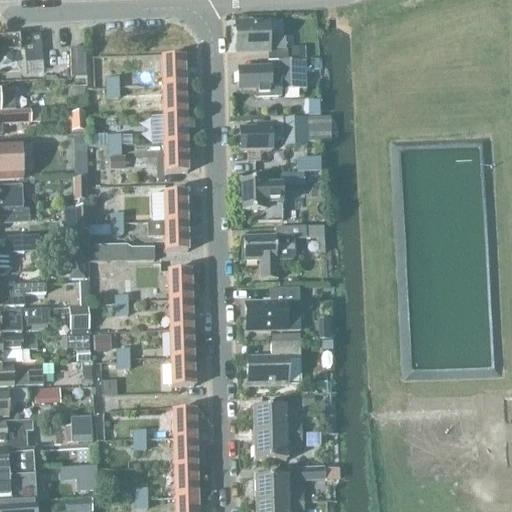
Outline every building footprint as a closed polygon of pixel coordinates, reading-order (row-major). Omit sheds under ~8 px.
[(237,54),(268,52),(268,62),(287,61),(287,51),(285,51),(285,40),(267,41),(267,27),(236,27),(237,54)] [(0,52),(20,51),(24,51),(26,76),(45,74),(41,35),(0,39),(0,52)] [(69,50),(71,80),(87,79),(85,49),(69,50)] [(153,87),(162,87),(162,89),(184,88),(183,59),(161,60),(161,73),(153,73),(153,87)] [(269,70),(237,71),(238,94),(254,93),(254,101),(279,100),(279,92),(303,91),(302,63),(278,64),(278,73),(269,73),(269,70)] [(106,81),(106,91),(118,90),(118,81),(106,81)] [(162,89),(163,118),(185,117),(184,88),(162,89)] [(118,90),(106,91),(106,100),(118,100),(118,90)] [(13,94),(0,95),(0,109),(14,109),(13,94)] [(0,136),(1,136),(1,128),(30,126),(29,112),(1,114),(0,113),(0,136)] [(73,132),(85,132),(84,113),(71,114),(73,132)] [(163,118),(163,146),(186,146),(185,117),(163,118)] [(269,119),(269,127),(255,127),(256,131),(239,132),(240,154),(271,153),(271,143),(282,143),(282,148),(306,147),(305,119),(283,120),(283,119),(269,119)] [(69,136),(69,157),(82,157),(83,137),(69,136)] [(107,138),(107,148),(120,147),(119,138),(107,138)] [(0,182),(23,181),(21,145),(0,145),(0,182)] [(186,146),(163,146),(164,175),(187,175),(186,146)] [(120,147),(107,148),(108,158),(120,157),(120,147)] [(294,162),(294,174),(322,175),(322,163),(294,162)] [(279,175),(279,187),(304,187),(303,175),(279,175)] [(87,180),(73,181),(73,203),(88,203),(87,180)] [(281,205),(276,205),(275,188),(263,188),(263,183),(241,183),(241,214),(251,214),(251,224),(281,223),(281,205)] [(0,210),(22,210),(21,188),(0,188),(0,210)] [(90,194),(90,202),(124,201),(123,193),(90,194)] [(163,195),(164,225),(186,224),(185,195),(163,195)] [(149,223),(160,224),(161,198),(150,198),(149,223)] [(74,210),(75,234),(89,233),(88,209),(74,210)] [(0,228),(0,227),(29,226),(28,212),(17,212),(0,212),(0,228)] [(110,217),(110,226),(122,226),(122,216),(110,217)] [(147,240),(164,239),(165,254),(187,254),(186,224),(164,225),(147,225),(147,240)] [(122,226),(110,226),(110,236),(122,236),(122,226)] [(275,239),(242,240),(243,263),(259,263),(260,282),(276,282),(275,263),(291,262),(294,258),(293,241),(305,241),(305,228),(275,229),(275,239)] [(39,238),(23,239),(24,255),(40,254),(39,238)] [(23,239),(0,240),(0,278),(4,279),(9,273),(9,256),(24,255),(23,239)] [(125,247),(88,248),(89,264),(125,264),(125,247)] [(155,262),(155,251),(131,249),(130,260),(155,262)] [(167,274),(168,303),(190,303),(190,273),(167,274)] [(90,310),(89,285),(78,286),(79,309),(79,310),(87,309),(87,310),(90,310)] [(45,296),(45,294),(45,287),(0,289),(0,309),(23,308),(23,297),(45,296)] [(269,305),(245,305),(245,333),(299,332),(298,290),(269,291),(269,305)] [(114,299),(115,308),(127,308),(126,299),(114,299)] [(168,303),(169,332),(191,331),(190,303),(168,303)] [(127,308),(115,308),(115,318),(127,318),(127,308)] [(68,310),(69,333),(70,333),(70,337),(88,336),(87,310),(87,309),(79,310),(79,309),(68,310)] [(0,335),(21,335),(21,328),(49,327),(48,312),(24,313),(0,314),(0,335)] [(169,332),(170,361),(192,360),(191,331),(169,332)] [(70,337),(70,340),(66,340),(67,354),(75,353),(76,365),(81,365),(89,365),(88,336),(70,337)] [(109,337),(91,338),(92,354),(110,354),(109,337)] [(29,340),(20,341),(0,341),(0,362),(1,363),(0,353),(30,352),(29,340)] [(271,360),(246,360),(247,388),(287,387),(286,359),(300,359),(300,343),(270,344),(271,360)] [(116,352),(116,362),(128,362),(128,352),(116,352)] [(192,360),(170,361),(171,390),(193,389),(192,360)] [(128,362),(116,362),(117,372),(129,371),(128,362)] [(81,365),(82,388),(92,388),(91,364),(89,365),(81,365)] [(0,389),(12,389),(12,379),(24,378),(24,389),(42,388),(41,367),(0,369),(0,389)] [(59,406),(59,390),(32,391),(33,407),(59,406)] [(26,393),(0,394),(0,419),(8,420),(7,415),(11,416),(15,406),(27,405),(26,393)] [(253,437),(301,436),(301,423),(289,423),(290,427),(285,427),(284,409),(252,410),(253,437)] [(172,413),(172,443),(195,442),(194,413),(172,413)] [(90,419),(70,420),(71,428),(77,428),(78,445),(92,444),(90,419)] [(116,420),(116,429),(134,430),(134,421),(116,420)] [(25,423),(0,425),(0,445),(6,445),(6,450),(27,449),(25,423)] [(132,433),(133,443),(145,443),(144,433),(132,433)] [(301,436),(253,437),(254,464),(286,463),(285,445),(290,445),(290,449),(301,448),(301,436)] [(172,443),(173,471),(196,471),(195,442),(172,443)] [(145,443),(133,443),(133,453),(145,453),(145,443)] [(0,505),(15,504),(35,503),(31,449),(27,449),(6,450),(0,450),(0,505)] [(323,470),(294,471),(294,483),(323,482),(323,470)] [(173,471),(174,500),(196,499),(196,471),(173,471)] [(43,500),(61,499),(61,477),(43,477),(43,500)] [(73,479),(73,496),(94,496),(93,478),(73,479)] [(255,506),(303,505),(303,492),(292,493),(292,497),(287,497),(286,479),(254,480),(255,506)] [(134,492),(134,501),(146,501),(146,491),(134,492)] [(196,511),(196,499),(174,500),(174,511),(196,511)] [(146,501),(134,501),(135,511),(147,511),(146,501)] [(0,511),(35,511),(35,503),(15,504),(0,505),(0,511)] [(90,503),(80,503),(80,511),(91,511),(92,503),(90,503)]
